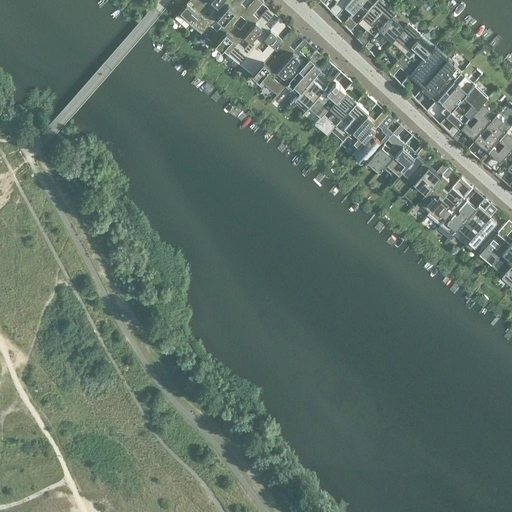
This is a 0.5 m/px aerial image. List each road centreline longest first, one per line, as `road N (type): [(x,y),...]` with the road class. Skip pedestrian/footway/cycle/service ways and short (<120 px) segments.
road 1 (residential): [(511,202),(291,0)]
road 2 (track): [(0,342),(84,511)]
